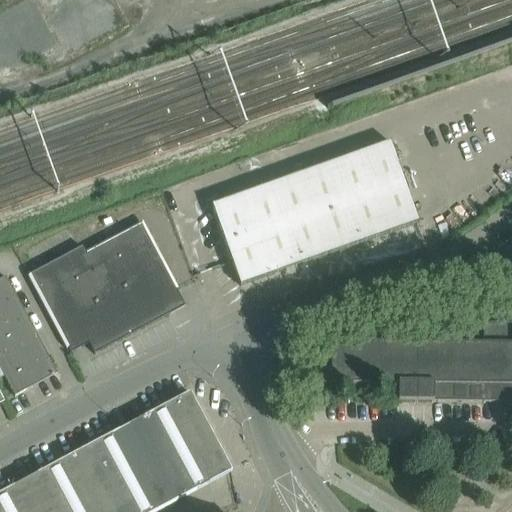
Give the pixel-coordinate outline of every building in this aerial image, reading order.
[(418,224),(389,144),(212,208),(232,263),(240,287),(418,224)] [(177,292),(142,226),(87,256),(83,248),(30,276),(71,354),(89,345),(94,355),(185,308),(177,292)] [(52,364),(6,278),(0,280),(0,379),(4,377),(15,398),(57,375),(52,364)] [(511,325),(483,326),(483,346),(331,344),(331,385),(399,386),(399,403),(433,403),(511,403),(511,325)] [(177,502),(232,472),(190,394),(135,423),(177,502)] [(158,511),(177,502),(135,423),(80,453),(111,511),(158,511)] [(111,511),(80,453),(25,482),(40,511),(111,511)] [(40,511),(25,482),(0,495),(0,511),(40,511)]
